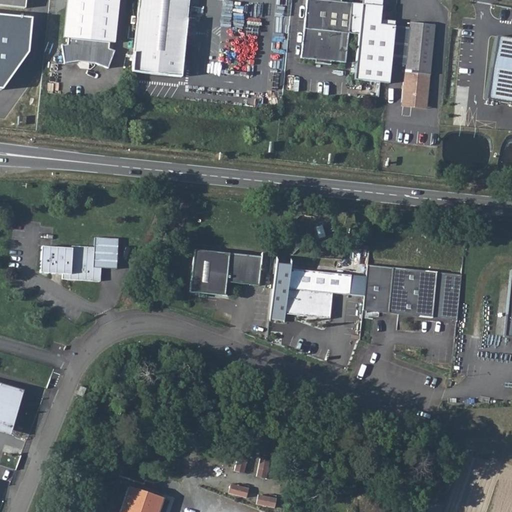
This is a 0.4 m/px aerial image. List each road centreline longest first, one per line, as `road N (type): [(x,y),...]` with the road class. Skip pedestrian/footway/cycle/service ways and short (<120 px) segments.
road 1 (residential): [(403,391),(352,395),(163,324),(135,323),(94,344),(76,365),(19,511)]
road 2 (secondary): [(32,157),(511,207)]
